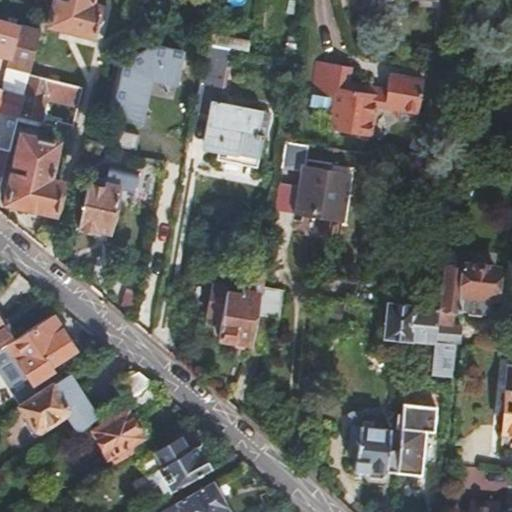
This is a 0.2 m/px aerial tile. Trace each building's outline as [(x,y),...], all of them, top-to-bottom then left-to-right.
[(55,0),(48,0),(41,26),(86,36),(94,6),(83,4),(84,0),(58,0),(58,1),(55,0)] [(25,70),(27,59),(34,33),(0,24),(0,61),(5,63),(0,83),(0,90),(18,95),(25,70)] [(208,30),(180,24),(176,46),(204,52),(206,40),(208,30)] [(246,38),(208,30),(206,40),(224,43),(244,47),(246,38)] [(206,40),(204,52),(192,114),(208,117),(202,149),(216,152),(214,160),(254,167),(260,133),(252,131),(257,107),(214,99),(224,43),(206,40)] [(118,63),(108,112),(135,123),(145,74),(173,78),(178,49),(145,46),(118,63)] [(47,64),(27,59),(25,70),(45,75),(47,64)] [(381,78),(379,94),(378,100),(338,95),(339,88),(341,72),(308,68),(303,98),(323,101),(318,132),(361,138),(366,110),(411,116),(416,83),(381,78)] [(45,75),(25,70),(18,95),(14,111),(13,117),(33,122),(39,95),(72,102),(77,82),(45,75)] [(378,100),(379,94),(339,88),(338,95),(378,100)] [(0,90),(0,108),(14,111),(18,95),(0,90)] [(0,194),(0,202),(48,214),(55,182),(41,179),(49,142),(14,135),(7,165),(14,167),(12,176),(5,174),(0,194)] [(304,151),(280,149),(276,175),(294,178),(296,169),(302,169),(304,151)] [(99,168),(96,180),(95,187),(87,186),(83,185),(73,229),(103,235),(113,191),(125,194),(129,174),(99,168)] [(294,178),(292,196),(288,219),(339,225),(346,175),(302,169),(296,169),(294,178)] [(292,196),(273,193),(272,199),(270,216),(288,219),(292,196)] [(459,272),(438,270),(434,313),(431,346),(447,347),(453,348),(454,330),(447,330),(448,314),(488,318),(492,269),(460,267),(459,272)] [(234,299),(239,269),(234,268),(229,298),(234,299)] [(259,291),(262,273),(239,269),(234,299),(229,298),(219,296),(220,288),(204,285),(197,329),(212,332),(210,341),(260,350),(264,322),(248,319),(252,297),(258,298),(259,291)] [(431,346),(434,313),(384,310),(381,341),(431,346)] [(47,317),(0,346),(0,381),(14,404),(34,392),(29,383),(49,370),(46,366),(69,351),(47,317)] [(511,371),(501,370),(496,437),(511,438),(511,371)] [(146,382),(133,372),(111,385),(119,398),(125,395),(146,382)] [(84,422),(93,416),(65,373),(16,404),(31,428),(34,426),(38,432),(65,415),(75,430),(84,422)] [(161,394),(146,382),(125,395),(134,410),(161,394)] [(86,429),(106,463),(133,447),(129,440),(142,433),(130,412),(123,416),(119,409),(86,429)] [(429,414),(390,410),(388,442),(384,480),(414,483),(419,439),(427,440),(429,414)] [(374,479),(384,480),(388,442),(375,441),(375,436),(345,434),(337,433),(336,447),(335,456),(343,457),(341,476),(351,477),(374,479)] [(157,483),(162,492),(203,469),(189,443),(182,447),(176,437),(149,453),(135,460),(150,486),(157,483)] [(302,440),(299,468),(316,483),(319,441),(302,440)] [(374,484),(374,479),(351,477),(351,482),(355,485),(369,486),(374,484)] [(222,511),(205,481),(171,500),(177,511),(222,511)] [(467,501),(467,506),(469,506),(468,511),(511,511),(511,496),(505,496),(504,504),(467,501)]
